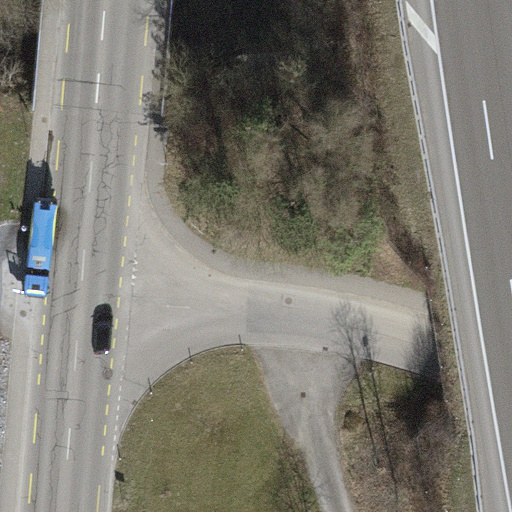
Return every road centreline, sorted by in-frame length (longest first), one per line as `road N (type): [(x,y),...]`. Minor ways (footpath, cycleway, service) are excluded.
road 1 (unclassified): [(83,300),(319,320),(437,346),(511,375)]
road 2 (primary): [(83,300),(107,0)]
road 3 (primary): [(65,511),(83,300)]
road 4 (track): [(338,511),(266,314)]
road 5 (motorway): [(487,0),(511,170)]
